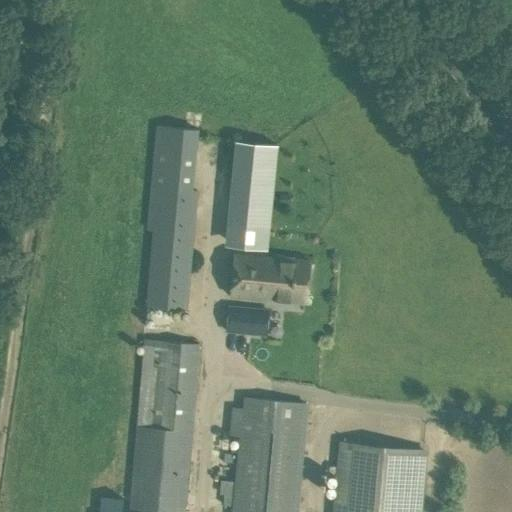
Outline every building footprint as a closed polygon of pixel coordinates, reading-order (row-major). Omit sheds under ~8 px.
[(151,231),(144,307),(184,311),(199,133),(192,132),(194,116),(155,112),(145,230),(151,231)] [(233,226),(231,247),(266,250),(268,229),(233,226)] [(231,255),(227,297),(304,304),(308,262),(231,255)] [(182,511),(194,393),(197,351),(143,346),(127,511),(182,511)] [(293,511),(301,431),(238,426),(230,511),(293,511)] [(342,440),(335,511),(416,511),(422,447),(342,440)] [(216,471),(215,495),(227,496),(227,472),(216,471)] [(120,511),(122,499),(99,497),(97,511),(120,511)]
